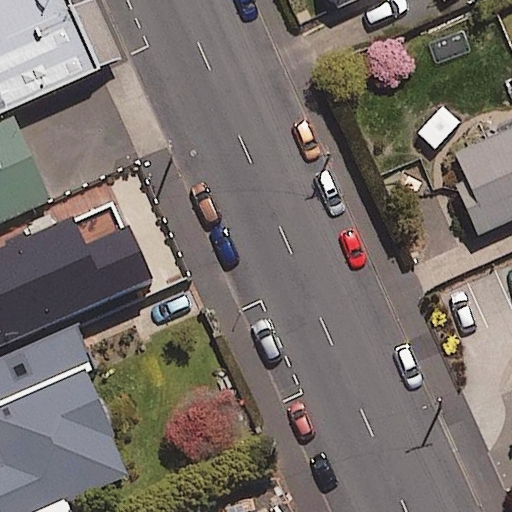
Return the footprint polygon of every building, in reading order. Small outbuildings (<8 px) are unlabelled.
[(0,0),(0,115),(98,72),(65,0),(0,0)] [(357,0),(331,0),(336,10),(357,0)] [(12,120),(0,124),(0,223),(48,202),(12,120)] [(511,125),(452,153),(465,181),(454,187),(477,238),(511,221),(511,125)] [(0,352),(154,282),(126,222),(87,240),(75,212),(0,246),(0,352)] [(78,324),(0,357),(0,511),(47,511),(133,475),(89,373),(97,369),(78,324)] [(293,511),(285,494),(263,504),(266,511),(293,511)]
